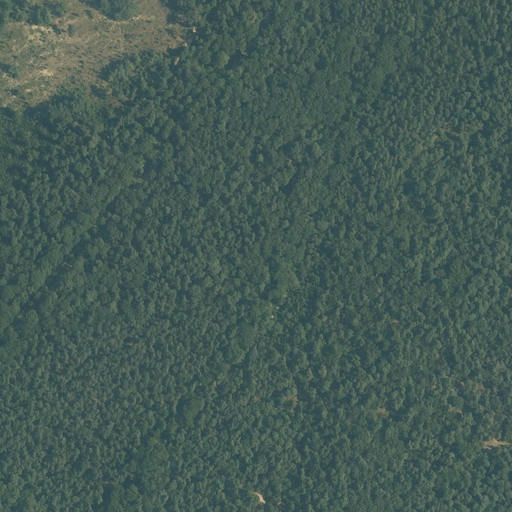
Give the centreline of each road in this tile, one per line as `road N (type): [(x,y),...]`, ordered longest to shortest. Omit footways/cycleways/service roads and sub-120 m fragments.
road 1 (secondary): [(0,353),(121,212),(199,100),(247,59),(278,0)]
road 2 (track): [(0,236),(39,220),(59,203),(70,177),(100,163),(121,123),(188,48),(200,0)]
